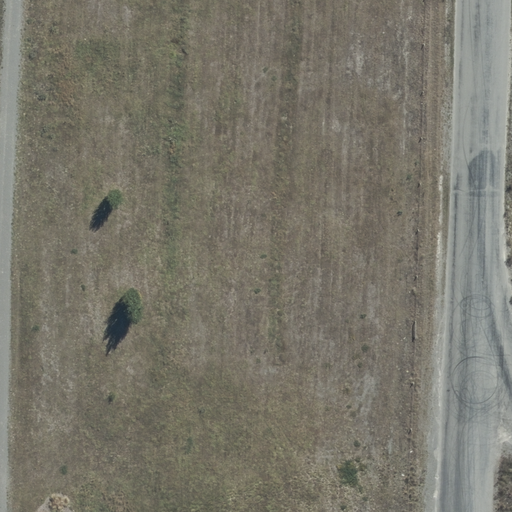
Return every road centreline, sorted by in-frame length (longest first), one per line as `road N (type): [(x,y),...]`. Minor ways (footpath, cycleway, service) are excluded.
road 1 (unclassified): [(458,511),(477,0)]
road 2 (track): [(12,0),(0,511)]
road 3 (track): [(511,363),(468,235)]
